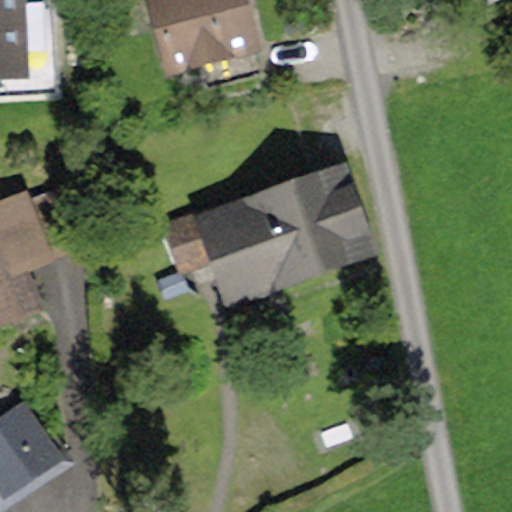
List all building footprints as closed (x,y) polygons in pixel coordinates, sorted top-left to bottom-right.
[(28,0),(0,0),(0,89),(31,89),(29,10),(28,0)] [(261,59),(245,0),(144,0),(165,83),(261,59)] [(60,9),(29,10),(31,89),(31,99),(62,98),(60,9)] [(345,172),(193,224),(227,320),(378,268),(345,172)] [(0,342),(44,325),(26,279),(57,267),(29,197),(0,208),(0,342)] [(27,406),(0,424),(0,490),(11,506),(69,467),(27,406)]
